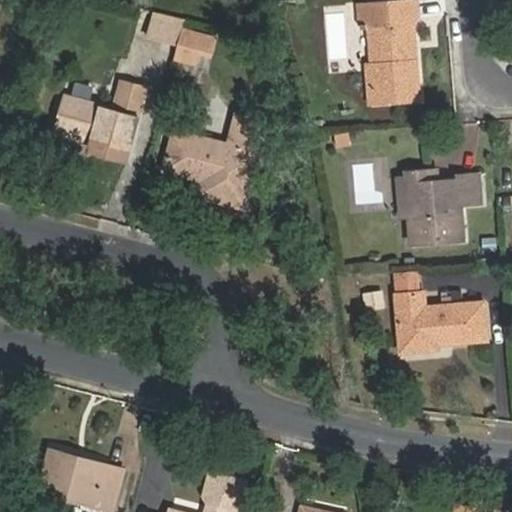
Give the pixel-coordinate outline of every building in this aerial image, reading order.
[(416,43),(414,22),(419,21),(417,1),(359,5),(361,26),(370,25),(372,65),(367,65),(369,84),(380,94),(394,93),(394,102),(420,100),(417,61),(412,62),(411,43),(416,43)] [(186,19),(154,10),(145,39),(177,47),(186,19)] [(177,47),(174,57),(193,62),(197,47),(200,34),(181,29),(177,47)] [(214,37),(200,34),(197,47),(210,51),(214,37)] [(64,95),(54,132),(130,153),(146,88),(122,81),(115,109),(64,95)] [(165,170),(210,182),(206,197),(247,208),(269,123),(237,114),(229,144),(175,130),(165,170)] [(458,175),(459,179),(440,181),(426,182),(426,170),(406,172),(406,177),(398,178),(401,217),(409,217),(411,244),(465,240),(462,205),(482,204),(479,174),(458,175)] [(398,178),(389,179),(392,218),(401,217),(398,178)] [(486,301),(427,306),(426,292),(421,272),(394,274),(396,294),(401,352),(440,349),(440,344),(489,340),(486,301)] [(367,309),(384,306),(381,292),(365,295),(367,309)] [(51,450),(40,490),(113,509),(123,470),(92,461),(91,466),(67,459),(68,454),(51,450)] [(226,511),(228,507),(214,503),(209,505),(207,511),(181,511),(171,509),(169,511),(226,511)]
